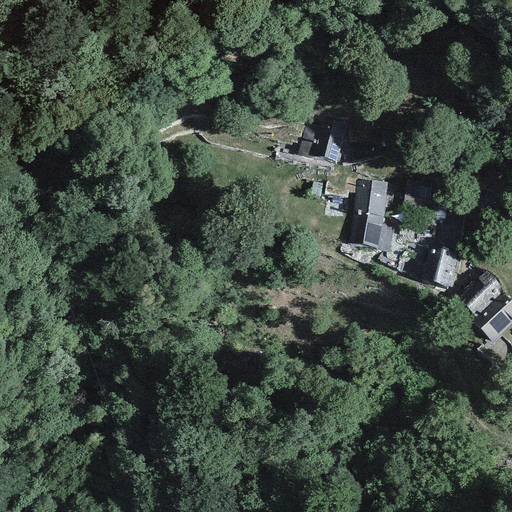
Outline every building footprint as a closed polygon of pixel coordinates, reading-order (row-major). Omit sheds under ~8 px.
[(324,127),(306,123),(298,158),(334,166),(344,124),(325,120),(324,127)] [(387,186),(355,181),(346,245),(388,251),(392,226),(381,224),(387,186)] [(435,186),(407,182),(403,209),(431,214),(435,186)] [(459,257),(429,249),(420,283),(450,290),(459,257)] [(505,288),(486,270),(456,302),(475,320),(472,324),(493,343),(511,322),(511,303),(501,293),(505,288)]
